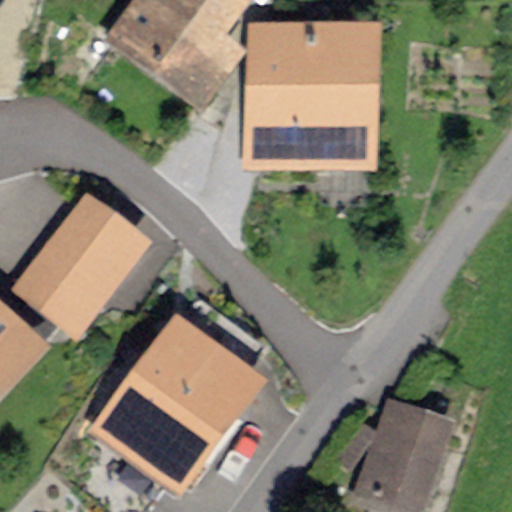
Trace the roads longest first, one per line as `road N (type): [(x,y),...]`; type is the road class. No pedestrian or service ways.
road 1 (residential): [(0,171),(32,156),(65,156),(108,162),(143,182),(350,388)]
road 2 (unclassified): [(511,161),(399,331),(350,388)]
road 3 (unclassified): [(350,388),(242,511)]
